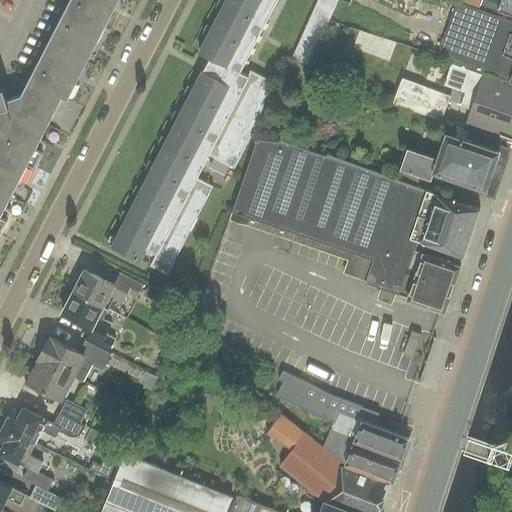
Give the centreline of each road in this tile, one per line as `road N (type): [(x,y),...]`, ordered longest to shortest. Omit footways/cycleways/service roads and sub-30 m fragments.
road 1 (residential): [(0,326),(171,0)]
road 2 (tertiary): [(447,433),(511,234)]
